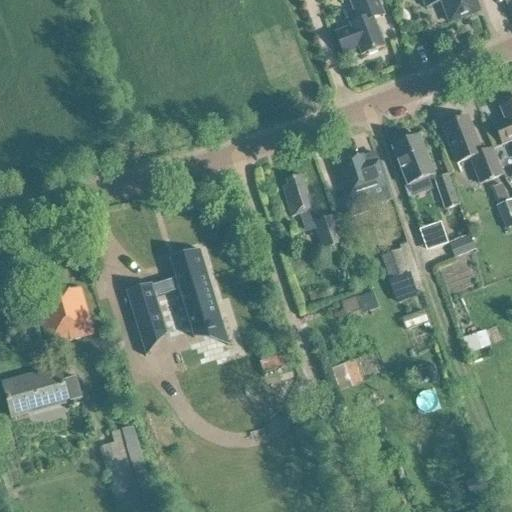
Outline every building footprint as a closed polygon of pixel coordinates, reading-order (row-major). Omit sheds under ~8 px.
[(373,22),(383,18),(376,0),(348,0),(357,23),(349,26),(350,28),(334,34),(343,58),(359,52),(361,57),(367,54),(368,58),(377,54),(376,51),(383,48),(373,22)] [(450,23),(477,13),(472,0),(423,0),(426,9),(442,2),(450,23)] [(511,104),(499,110),(505,122),(494,127),(502,147),(511,143),(511,144),(511,104)] [(480,186),(502,177),(492,151),(481,155),(467,119),(442,129),(457,166),(470,161),(480,186)] [(407,187),(433,176),(418,138),(392,149),(407,187)] [(362,160),(362,158),(337,166),(348,199),(343,200),(350,221),(369,214),(368,210),(390,202),(375,156),(362,160)] [(459,207),(448,176),(434,181),(444,212),(459,207)] [(335,219),(314,225),(310,213),(318,211),(314,196),(308,198),(302,177),(286,182),(287,187),(282,189),(291,219),(299,217),(304,235),(316,232),(322,252),(343,246),(335,219)] [(511,228),(511,202),(496,208),(505,231),(511,228)] [(468,234),(461,217),(449,221),(456,239),(468,234)] [(454,260),(475,252),(470,239),(449,247),(454,260)] [(127,294),(125,294),(145,359),(147,357),(142,341),(164,334),(165,338),(167,336),(155,300),(178,293),(193,340),(195,340),(194,337),(208,333),(208,334),(214,333),(213,331),(221,329),(227,348),(229,348),(200,252),(198,252),(198,254),(175,262),(171,263),(170,261),(169,261),(170,265),(173,277),(175,281),(152,288),(151,286),(150,287),(150,289),(128,296),(127,294)] [(408,274),(400,252),(381,258),(389,281),(408,274)] [(48,349),(93,336),(80,290),(36,303),(48,349)] [(359,311),(355,300),(343,305),(347,316),(359,311)] [(484,333),(468,339),(472,352),(489,346),(484,333)] [(329,372),(336,392),(359,383),(352,364),(329,372)] [(67,404),(81,400),(76,379),(62,383),(59,371),(2,386),(11,419),(29,414),(28,410),(65,399),(67,404)] [(127,511),(154,505),(133,428),(111,434),(114,445),(109,446),(127,511)] [(15,502),(6,475),(0,477),(0,505),(1,507),(15,502)] [(466,483),(471,497),(488,491),(482,477),(466,483)]
